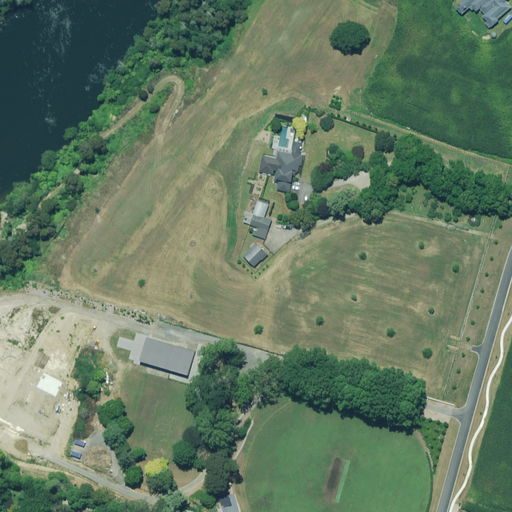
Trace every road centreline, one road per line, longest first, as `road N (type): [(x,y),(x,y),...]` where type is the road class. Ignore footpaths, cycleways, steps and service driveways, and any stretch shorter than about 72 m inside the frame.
road 1 (unknown): [(469,414),(297,376),(256,400),(190,486),(169,492),(116,468)]
road 2 (residential): [(511,261),(441,511)]
